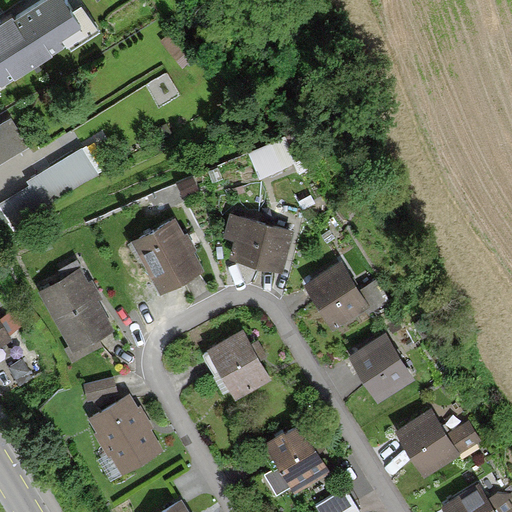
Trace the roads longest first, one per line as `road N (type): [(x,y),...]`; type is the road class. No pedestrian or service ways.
road 1 (residential): [(396,511),(270,302),(227,295),(156,334),(148,372)]
road 2 (residential): [(148,372),(231,511)]
